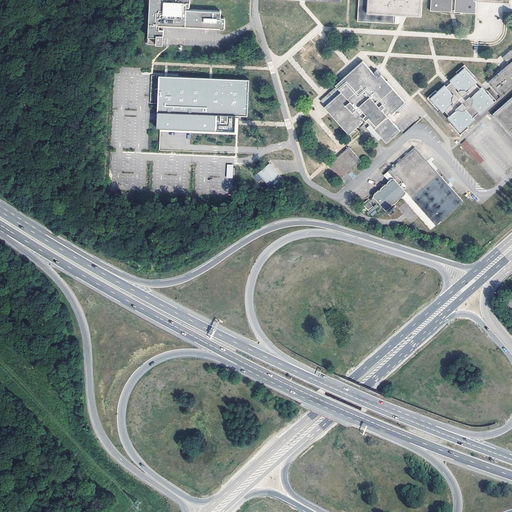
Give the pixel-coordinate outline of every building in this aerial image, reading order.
[(150,4),(148,44),(161,44),(161,35),(163,35),(164,25),(220,27),(220,28),(224,29),(225,21),(221,20),(221,11),(186,9),(186,7),(190,7),(189,0),(147,0),(148,4),(150,4)] [(476,0),(476,1),(503,2),(503,0),(358,0),(357,21),(394,23),(394,14),(421,16),(421,0),(476,0)] [(453,11),(453,0),(431,0),(430,10),(453,11)] [(453,0),(453,11),(476,13),(476,1),(476,0),(453,0)] [(511,48),(502,58),(508,65),(487,83),(500,96),(511,85),(511,48)] [(362,117),(369,125),(381,137),(385,142),(399,130),(385,115),(388,113),(389,115),(404,103),(380,75),(376,79),(361,62),(334,86),(340,92),(323,107),(347,134),(361,122),(359,120),(362,117)] [(443,86),(429,99),(442,113),(443,111),(448,116),(446,118),(459,132),(472,121),(473,120),(472,118),(477,113),(478,115),(497,98),(488,88),(484,92),(480,88),(478,89),(473,84),(475,83),(463,68),(448,81),(450,83),(444,87),(443,86)] [(249,79),(159,75),(157,128),(235,131),(236,115),(248,116),(249,79)] [(473,120),(472,121),(475,124),(511,91),(511,85),(500,96),(497,98),(478,115),(477,113),(472,118),(473,120)] [(511,138),(511,96),(492,115),(511,138)] [(381,137),(369,125),(366,127),(377,140),(381,137)] [(460,144),(469,155),(474,151),(465,140),(460,144)] [(327,165),(339,179),(360,161),(348,147),(327,165)] [(393,178),(405,192),(434,226),(461,202),(414,147),(387,171),(393,178)] [(483,161),(474,151),(469,155),(479,165),(483,161)] [(257,173),(267,185),(279,175),(269,163),(257,173)] [(405,192),(393,178),(390,179),(386,182),(385,184),(384,184),(379,188),(378,190),(377,190),(373,194),(372,197),(384,210),(387,210),(391,206),(391,204),(394,203),(397,200),(398,197),(401,197),(404,195),(405,192)] [(401,197),(429,230),(434,226),(405,192),(404,195),(401,197)] [(366,201),(361,205),(367,211),(371,207),(366,201)] [(368,214),(378,207),(376,205),(366,212),(368,214)]
